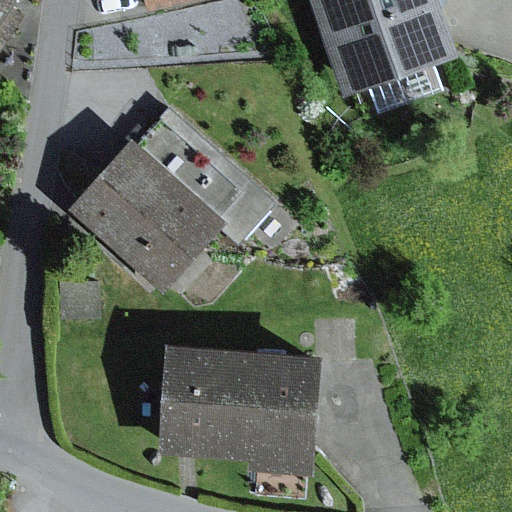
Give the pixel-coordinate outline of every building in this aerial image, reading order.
[(0,0),(0,24),(17,4),(12,0),(0,0)] [(140,0),(142,9),(184,0),(140,0)] [(428,0),(303,0),(302,1),(341,105),(452,65),(428,0)] [(149,137),(85,209),(180,293),(244,221),(149,137)] [(337,345),(184,332),(175,442),(328,454),(337,345)]
